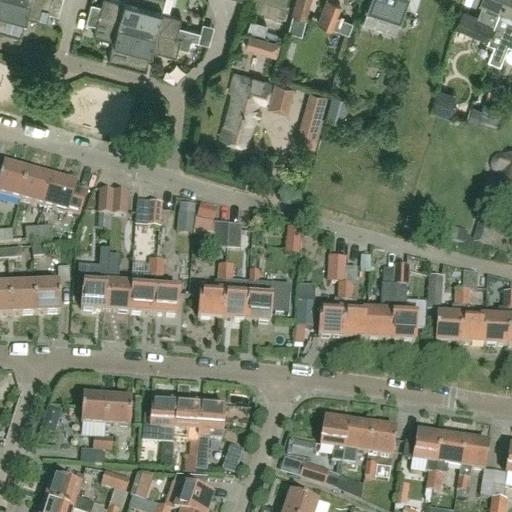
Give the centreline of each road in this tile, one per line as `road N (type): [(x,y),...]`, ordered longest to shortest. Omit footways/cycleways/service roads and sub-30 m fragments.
road 1 (residential): [(511,277),(0,129)]
road 2 (residential): [(287,377),(41,358)]
road 3 (residential): [(511,410),(287,377)]
road 4 (residential): [(243,511),(287,377)]
road 5 (residential): [(0,492),(41,358)]
